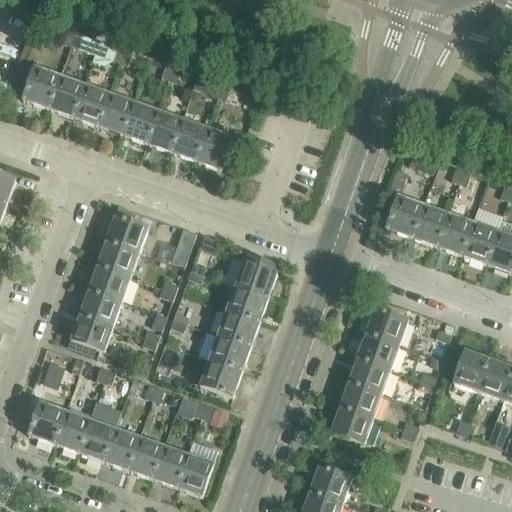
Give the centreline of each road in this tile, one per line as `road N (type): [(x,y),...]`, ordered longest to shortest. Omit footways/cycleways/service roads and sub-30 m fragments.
road 1 (residential): [(240,511),(329,257)]
road 2 (residential): [(0,415),(86,172)]
road 3 (residential): [(329,257),(86,172)]
road 4 (residential): [(511,322),(329,257)]
road 5 (unclassified): [(373,136),(419,8)]
road 6 (residential): [(329,257),(373,136)]
